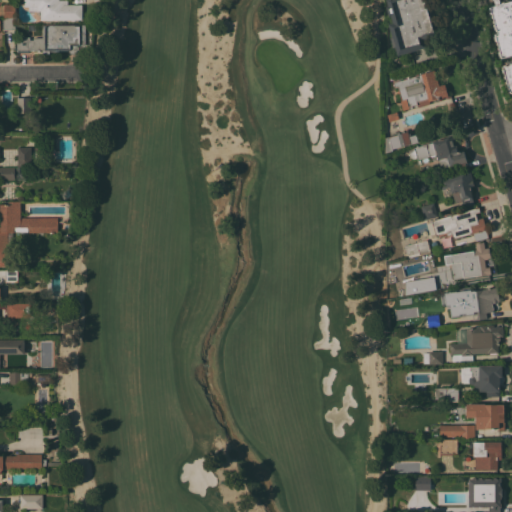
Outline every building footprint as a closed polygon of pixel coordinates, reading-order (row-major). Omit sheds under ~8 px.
[(67,0),(67,4),(82,4),(82,19),(41,20),(40,11),(28,11),(28,6),(23,6),(23,0),(67,0)] [(431,0),(441,35),(427,38),(430,47),(398,55),(396,47),(394,47),(391,37),(392,37),(389,24),(393,22),(392,16),(389,16),(387,6),(388,6),(387,0),(431,0)] [(499,0),(500,3),(509,0),(511,0),(511,54),(502,58),(494,33),(497,32),(489,6),(496,4),(494,0),(499,0)] [(4,17),(4,4),(15,4),(15,17),(4,17)] [(15,29),(3,29),(3,17),(4,17),(15,17),(15,29)] [(85,45),(79,45),(79,50),(77,49),(76,52),(75,53),(73,54),(71,53),(70,52),(69,51),(69,50),(61,50),(62,51),(49,51),(49,53),(42,53),(42,50),(29,50),(29,52),(17,52),(17,50),(16,50),(16,37),(30,37),(30,39),(33,39),(33,37),(42,37),(42,25),(85,25),(85,45)] [(511,92),(511,93),(509,93),(500,66),(511,62),(511,92)] [(434,69),(439,85),(444,83),(448,96),(437,99),(437,98),(429,101),(429,103),(418,107),(417,104),(408,106),(409,108),(403,110),(400,100),(402,100),(398,86),(395,87),(393,82),(434,69)] [(31,113),(17,113),(17,97),(31,97),(31,113)] [(396,111),(399,118),(389,121),(387,114),(396,111)] [(386,137),(389,136),(389,137),(407,131),(409,136),(416,134),(418,141),(392,149),(393,150),(386,152),(385,152),(385,137),(386,137)] [(407,149),(432,142),(432,141),(449,136),(449,137),(454,136),(457,147),(456,147),(457,151),(462,150),(463,151),(464,150),(468,167),(460,170),(458,164),(449,167),(450,171),(443,173),(442,168),(441,168),(439,159),(437,159),(436,154),(417,159),(417,158),(411,160),(407,149)] [(31,166),(17,166),(17,146),(31,146),(31,166)] [(0,167),(14,167),(14,168),(25,167),(25,180),(14,180),(14,179),(0,179),(0,167)] [(442,189),(439,178),(470,169),(479,203),(464,208),(462,201),(455,203),(452,193),(451,193),(449,187),(442,189)] [(0,201),(0,266),(12,266),(9,231),(61,233),(59,216),(24,214),(23,200),(0,201)] [(433,202),(437,216),(424,219),(420,206),(433,202)] [(462,211),(461,209),(466,208),(466,210),(478,207),(480,212),(475,213),(477,219),(482,217),(488,237),(475,240),(473,233),(453,238),(452,236),(451,236),(451,234),(447,236),(446,233),(439,236),(438,235),(435,235),(435,234),(433,235),(429,222),(432,221),(431,220),(462,211)] [(427,239),(427,241),(428,241),(430,248),(429,248),(430,251),(419,254),(419,253),(407,257),(404,246),(427,239)] [(484,248),(489,247),(490,257),(488,258),(484,259),(485,267),(489,266),(490,273),(463,278),(463,277),(453,279),(450,263),(445,264),(443,255),(476,249),(475,243),(483,241),(484,248)] [(4,270),(17,269),(18,283),(4,283),(4,270)] [(434,275),(434,277),(435,277),(437,289),(425,291),(422,277),(434,275)] [(469,287),(470,291),(497,287),(499,301),(497,301),(497,303),(492,304),(492,305),(493,307),(493,309),(501,309),(501,317),(487,319),(486,312),(461,316),(461,315),(454,316),(453,307),(456,307),(456,305),(451,306),(450,294),(456,293),(455,289),(456,288),(469,287)] [(32,303),(32,315),(30,315),(30,316),(6,316),(6,315),(4,315),(4,309),(0,305),(0,303),(6,303),(32,303)] [(440,326),(428,327),(426,315),(438,313),(440,326)] [(452,361),(452,354),(450,354),(450,349),(449,349),(449,343),(455,342),(455,343),(457,343),(456,330),(465,329),(465,327),(476,327),(476,325),(479,325),(493,324),(493,326),(502,326),(503,336),(499,336),(500,341),(498,341),(499,345),(498,345),(498,352),(496,352),(496,353),(489,354),(489,352),(473,353),(473,354),(472,354),(473,360),(452,361)] [(23,352),(22,352),(22,354),(17,354),(17,352),(15,352),(15,355),(12,355),(12,352),(0,352),(0,339),(23,339),(23,352)] [(442,364),(428,364),(428,363),(423,363),(423,352),(428,352),(428,351),(442,351),(442,364)] [(501,365),(502,377),(499,377),(499,396),(486,396),(486,391),(474,391),(474,386),(472,384),(470,384),(469,383),(460,383),(460,366),(501,365)] [(9,372),(27,371),(27,383),(9,384),(9,372)] [(458,387),(458,392),(459,392),(459,397),(458,397),(458,400),(434,400),(434,388),(458,387)] [(475,416),(465,416),(465,415),(464,415),(464,406),(466,406),(466,403),(484,403),(484,404),(504,404),(504,421),(505,421),(505,429),(498,430),(498,428),(484,428),(477,426),(474,427),(474,438),(460,438),(460,436),(439,436),(439,424),(473,424),(473,418),(475,418),(475,416)] [(457,452),(451,452),(451,454),(439,455),(439,439),(458,439),(458,451),(456,451),(457,452)] [(475,469),(475,456),(473,456),(473,441),(501,441),(501,459),(497,459),(497,468),(482,469),(475,469)] [(41,453),(41,459),(46,459),(46,465),(41,465),(41,468),(3,468),(3,470),(1,470),(1,472),(0,472),(0,455),(16,455),(16,454),(41,453)] [(415,489),(415,477),(431,477),(431,490),(415,489)] [(476,478),(479,478),(482,478),(493,478),(497,477),(497,478),(499,478),(499,477),(501,477),(501,481),(500,481),(500,486),(501,486),(501,487),(502,487),(502,497),(501,497),(501,498),(500,498),(500,503),(501,503),(501,507),(500,507),(500,511),(489,511),(489,506),(488,506),(480,507),(480,506),(478,506),(474,506),(472,506),(468,506),(468,478),(476,478)] [(20,508),(19,494),(42,494),(42,508),(20,508)]
